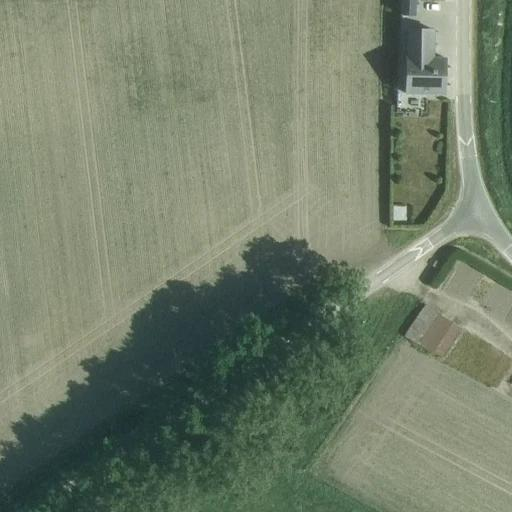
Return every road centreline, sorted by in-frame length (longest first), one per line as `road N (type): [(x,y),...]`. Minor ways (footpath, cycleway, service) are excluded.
road 1 (unclassified): [(41,511),(479,207)]
road 2 (unclassified): [(479,207),(462,114),(463,0)]
